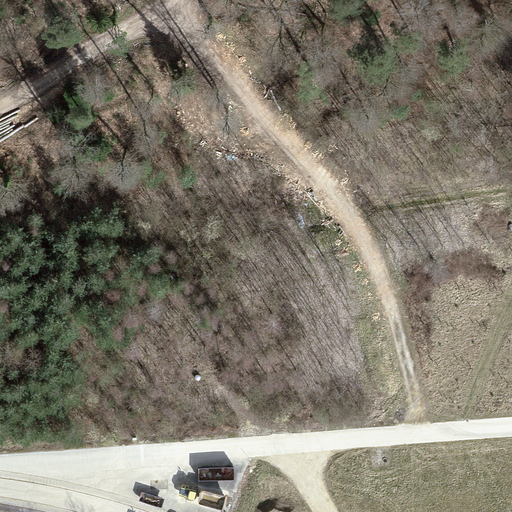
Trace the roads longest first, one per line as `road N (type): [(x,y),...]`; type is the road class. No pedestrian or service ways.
road 1 (track): [(423,433),(394,296),(347,212),(265,113),(163,12)]
road 2 (track): [(184,0),(0,103)]
